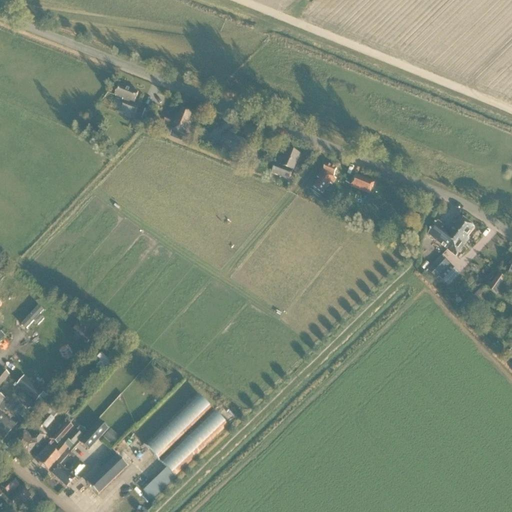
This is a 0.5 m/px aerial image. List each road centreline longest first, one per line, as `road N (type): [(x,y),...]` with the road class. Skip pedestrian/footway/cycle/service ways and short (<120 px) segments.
road 1 (unclassified): [(511,235),(441,192),(0,16)]
road 2 (track): [(0,13),(240,39),(273,26),(279,15)]
